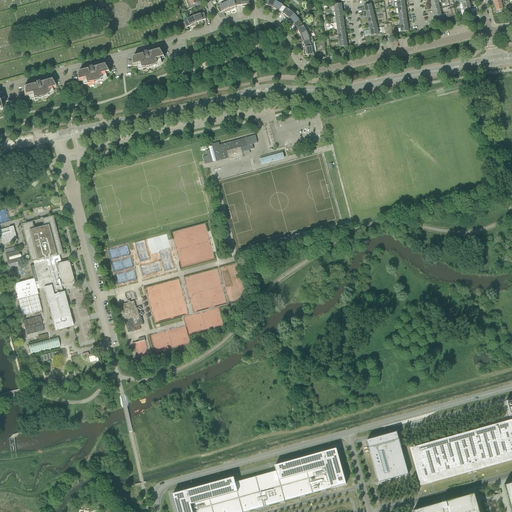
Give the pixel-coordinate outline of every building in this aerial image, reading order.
[(196,0),(186,0),(190,9),(195,7),(194,4),(198,2),(196,0)] [(226,3),(226,0),(219,4),(220,6),(216,8),(220,13),(223,12),(223,13),(226,13),(228,12),(230,12),(226,3)] [(226,0),(226,3),(230,12),(232,11),(234,9),(236,8),(235,7),(238,6),(237,0),(226,0)] [(264,0),(263,4),(267,6),(266,7),(268,8),(269,9),(270,10),(272,11),(276,2),(276,0),(264,0)] [(279,11),(282,13),(285,8),(276,2),(272,11),(274,12),(276,12),(278,13),(279,11)] [(501,3),(495,5),(496,11),(500,10),(501,14),(504,13),(501,3)] [(285,8),(282,13),(284,15),(283,16),(284,17),(285,18),(285,20),(286,21),(287,22),(294,15),(296,13),(290,8),(288,10),(285,8)] [(204,13),(193,17),(197,26),(199,25),(201,23),(203,22),(202,21),(206,20),(204,13)] [(444,14),(441,15),(434,17),(436,22),(435,22),(435,23),(445,20),(444,14)] [(293,24),(296,27),(301,23),(294,15),(287,22),(289,23),(291,24),(293,26),(293,24)] [(197,26),(193,17),(183,22),(186,27),(187,28),(190,26),(191,27),(193,27),(195,26),(197,26)] [(301,23),(296,27),(297,30),(296,31),(296,33),(297,35),(298,37),(306,33),(307,32),(304,27),(303,27),(301,23)] [(310,43),(309,39),(311,38),(309,32),(307,33),(306,33),(298,37),(299,38),(300,40),(301,41),(301,42),(302,43),(303,42),(304,45),(310,43)] [(310,43),(304,45),(305,49),(303,49),(303,51),(303,53),(303,55),(308,55),(308,59),(314,57),(313,51),(312,51),(310,43)] [(148,54),(148,53),(148,52),(144,53),(145,54),(133,57),(133,65),(133,67),(137,67),(138,70),(146,69),(147,70),(156,66),(156,67),(162,63),(161,60),(165,58),(160,50),(151,52),(151,53),(148,54)] [(83,81),(83,83),(84,85),(92,84),(92,85),(101,81),(101,82),(107,78),(106,73),(109,72),(105,65),(97,67),(97,68),(94,69),(93,67),(90,67),(90,69),(78,72),(78,82),(83,81)] [(39,84),(39,83),(39,81),(35,82),(36,84),(24,87),(24,95),(24,96),(28,96),(29,100),(37,99),(38,100),(47,96),(47,97),(53,93),(51,88),(55,87),(51,79),(42,82),(42,83),(39,84)] [(211,145),(212,149),(216,162),(228,158),(229,160),(243,157),(242,152),(253,149),(252,144),(257,143),(255,135),(220,145),(219,142),(211,145)] [(210,150),(206,151),(207,156),(203,157),(205,165),(213,162),(210,150)] [(282,151),(271,154),(260,157),(260,159),(259,159),(261,164),(284,158),(282,151)] [(33,279),(13,284),(17,300),(18,300),(22,316),(42,311),(37,295),(38,294),(37,289),(40,288),(40,289),(44,288),(53,321),(53,323),(55,331),(73,326),(71,319),(70,316),(64,292),(63,292),(61,285),(63,285),(64,291),(73,288),(76,287),(74,282),(74,281),(69,261),(61,263),(59,256),(62,255),(63,255),(62,251),(53,216),(45,218),(42,219),(42,220),(43,225),(34,228),(32,223),(32,222),(28,223),(21,225),(31,262),(33,262),(34,265),(30,266),(33,279)] [(9,228),(0,230),(0,236),(2,245),(17,241),(13,226),(8,228),(9,228)] [(10,253),(5,254),(8,265),(9,269),(21,266),(20,262),(21,261),(18,251),(10,253)] [(130,300),(127,301),(128,303),(120,305),(128,333),(136,331),(132,319),(139,317),(137,308),(136,308),(134,301),(130,302),(130,300)] [(23,321),(22,321),(26,335),(43,331),(40,317),(23,321)] [(60,347),(57,336),(28,344),(31,355),(60,347)] [(60,351),(40,356),(41,362),(62,357),(60,351)] [(471,471),(511,460),(511,459),(511,420),(511,421),(506,422),(411,449),(421,485),(471,471)] [(378,481),(378,483),(408,474),(397,432),(379,437),(379,438),(376,439),(376,438),(367,440),(369,450),(378,481)] [(346,483),(344,477),(343,474),(336,449),(327,451),(326,451),(322,453),(285,463),(282,464),(274,466),(275,467),(276,471),(256,477),(235,482),(234,478),(234,477),(226,479),(223,480),(186,490),(182,492),(172,494),(176,511),(246,511),(331,489),(346,485),(346,483)] [(412,511),(479,511),(474,494),(447,502),(413,511),(412,511)]
